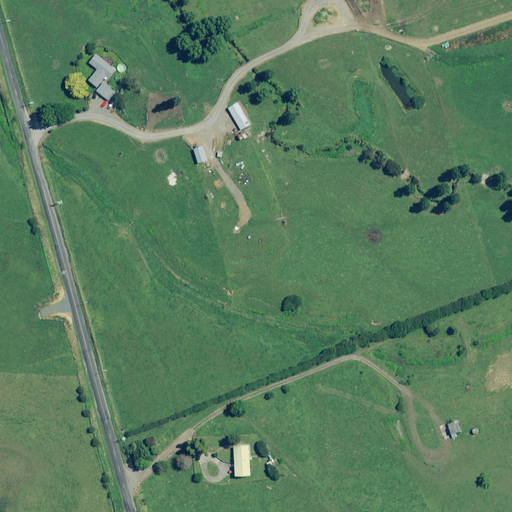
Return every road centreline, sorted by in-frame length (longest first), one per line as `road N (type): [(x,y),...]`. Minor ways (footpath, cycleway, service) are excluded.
road 1 (track): [(511,17),(422,47),(362,30),(308,38),(230,79),(205,125),(170,137),(140,136),(85,115),(26,134)]
road 2 (unclassified): [(0,38),(132,511)]
road 3 (track): [(511,291),(258,390),(185,431),(124,483)]
